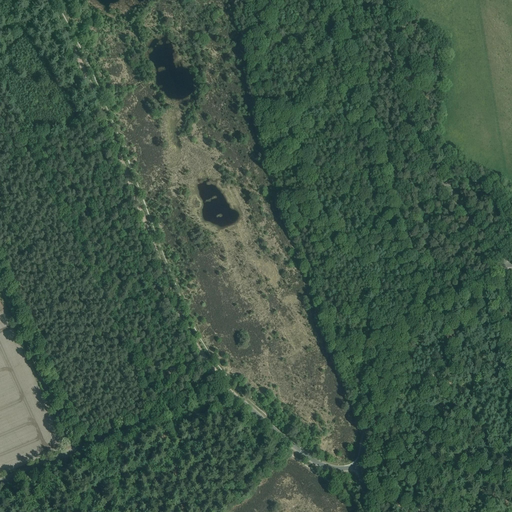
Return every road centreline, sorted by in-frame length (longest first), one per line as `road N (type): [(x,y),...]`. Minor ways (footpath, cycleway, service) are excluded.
road 1 (unclassified): [(0,481),(213,394),(245,404),(318,463),(358,467)]
road 2 (track): [(197,345),(46,0)]
road 3 (track): [(346,0),(428,287)]
road 4 (unclassified): [(508,259),(469,218),(410,122),(388,46),(387,0)]
road 5 (unclassified): [(358,467),(367,427),(423,310),(508,259)]
road 6 (track): [(73,450),(0,287)]
